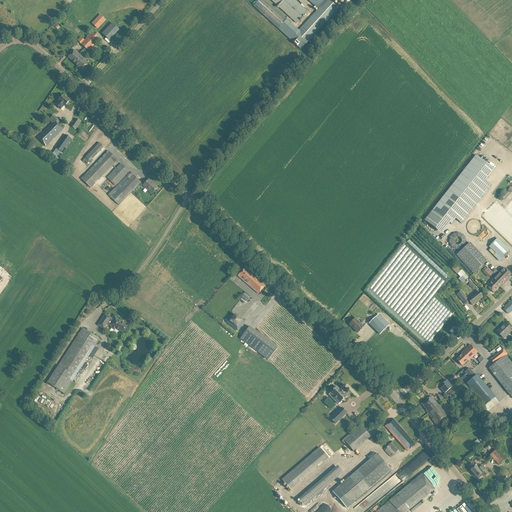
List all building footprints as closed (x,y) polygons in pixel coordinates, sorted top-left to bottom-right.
[(329,0),(326,0),(318,9),(299,31),(265,0),(259,0),(254,6),(301,49),(338,8),(329,0)] [(295,0),(271,0),(296,23),(307,11),(295,0)] [(308,0),(318,9),(326,0),(308,0)] [(105,20),(106,20),(100,15),(101,16),(97,20),(97,19),(92,24),(96,28),(96,27),(97,26),(99,24),(100,25),(105,20)] [(102,34),(109,40),(118,30),(112,23),(102,34)] [(77,40),(88,51),(99,39),(92,33),(85,40),(81,37),(77,40)] [(87,63),(82,59),(83,58),(75,51),(69,57),(82,69),(87,63)] [(64,95),(60,99),(59,100),(60,100),(56,104),(61,109),(64,105),(65,106),(66,104),(70,101),(69,100),(70,100),(67,97),(67,98),(64,95)] [(54,115),(48,121),(51,124),(37,138),(46,146),(62,130),(56,124),(60,121),(54,115)] [(76,138),(86,118),(80,115),(70,135),(76,138)] [(65,135),(56,149),(62,154),(72,139),(65,135)] [(103,176),(113,165),(117,161),(118,162),(119,161),(108,151),(105,155),(82,179),(91,188),(95,184),(103,176)] [(494,169),(476,155),(433,210),(451,224),(456,219),(462,223),(492,185),(486,180),(494,169)] [(116,187),(130,172),(121,163),(107,178),(116,187)] [(142,184),(130,172),(116,187),(109,194),(119,205),(134,189),(136,191),(138,189),(136,187),(138,185),(140,186),(142,184)] [(149,180),(147,182),(144,185),(152,194),(158,188),(157,188),(152,183),(152,182),(149,180)] [(468,240),(457,230),(447,241),(458,252),(462,248),(461,247),(468,240)] [(489,246),(496,253),(495,254),(497,256),(496,257),(499,260),(509,249),(497,238),(489,246)] [(473,273),(487,261),(470,243),(456,255),(473,273)] [(458,279),(461,283),(468,277),(457,264),(452,269),(460,278),(458,279)] [(493,273),(488,267),(483,272),(489,278),(493,273)] [(237,276),(245,282),(258,294),(265,286),(244,268),(237,276)] [(493,293),(511,274),(504,268),(487,286),(493,293)] [(461,291),(457,294),(462,300),(466,297),(461,291)] [(468,299),(472,305),(482,297),(478,291),(468,299)] [(246,292),(241,297),(247,301),(251,297),(246,292)] [(202,318),(217,327),(231,305),(216,296),(202,318)] [(232,313),(226,322),(238,331),(244,322),(232,313)] [(440,328),(452,315),(450,313),(438,326),(440,328)] [(111,318),(105,314),(98,325),(104,329),(111,318)] [(120,322),(121,321),(117,319),(115,317),(109,325),(112,327),(111,328),(115,330),(115,329),(119,331),(120,330),(123,333),(124,331),(127,326),(120,322)] [(375,318),(369,324),(380,334),(383,331),(386,328),(375,317),(375,318)] [(362,329),(363,328),(364,327),(355,319),(350,324),(355,329),(355,330),(358,333),(362,329)] [(504,327),(498,332),(504,338),(511,330),(511,329),(510,327),(506,323),(503,326),(504,327)] [(268,359),(277,347),(250,326),(240,338),(268,359)] [(100,339),(83,328),(47,382),(65,394),(82,366),(91,353),(95,355),(99,349),(95,346),(100,339)] [(462,354),(456,360),(462,365),(467,360),(468,361),(477,352),(470,345),(461,353),(462,354)] [(495,356),(504,349),(500,345),(492,353),(495,356)] [(495,356),(491,360),(495,364),(506,355),(508,354),(504,349),(495,356)] [(495,364),(489,368),(511,397),(511,396),(511,363),(506,355),(495,364)] [(484,406),(495,397),(477,375),(476,376),(469,368),(464,372),(466,374),(462,377),(484,406)] [(447,379),(443,383),(444,385),(445,385),(449,390),(453,386),(447,379)] [(459,382),(444,395),(447,397),(449,396),(452,399),(455,397),(457,395),(464,388),(459,382)] [(343,393),(341,390),(340,390),(336,387),(330,393),(331,393),(329,395),(338,404),(340,402),(340,403),(346,397),(343,393)] [(443,410),(439,405),(434,400),(430,396),(421,404),(426,410),(428,414),(432,419),(436,425),(440,422),(448,415),(443,410)] [(330,419),(336,424),(347,413),(342,407),(330,419)] [(407,433),(394,419),(390,422),(385,426),(407,450),(415,443),(406,433),(407,433)] [(381,427),(377,423),(367,432),(371,436),(381,427)] [(393,442),(388,446),(395,453),(399,450),(393,442)] [(395,453),(388,446),(384,449),(391,457),(395,453)] [(290,490),(328,458),(319,447),(281,479),(290,490)] [(502,453),(498,448),(490,455),(499,465),(509,457),(504,451),(502,453)] [(429,449),(407,465),(412,472),(434,457),(429,449)] [(336,489),(333,492),(347,508),(391,469),(378,454),(377,453),(376,455),(373,452),(368,457),(370,460),(336,489)] [(479,479),(483,476),(484,477),(488,473),(489,472),(486,469),(485,469),(484,468),(481,470),(479,468),(476,464),(475,465),(474,465),(473,464),(472,464),(471,464),(470,464),(469,465),(469,466),(469,467),(470,468),(471,469),(471,470),(477,477),(479,479)] [(510,478),(511,476),(511,468),(508,464),(502,469),(510,478)] [(337,465),(297,499),(304,506),(343,472),(337,465)] [(439,471),(435,465),(423,473),(428,481),(431,479),(429,477),(439,471)] [(422,474),(375,511),(407,511),(434,489),(422,474)]
